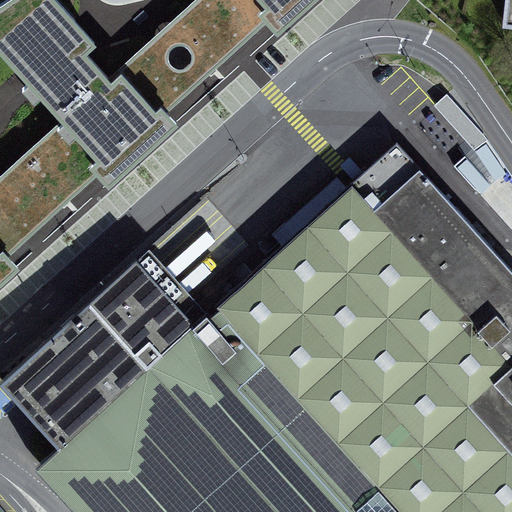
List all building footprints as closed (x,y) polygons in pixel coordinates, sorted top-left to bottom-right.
[(10,0),(0,7),(0,55),(96,164),(89,170),(108,192),(178,127),(161,109),(156,114),(122,76),(112,84),(86,57),(96,47),(54,0),(10,0)] [(255,0),(265,11),(258,17),(278,38),(319,0),(255,0)] [(511,0),(505,0),(503,29),(511,29),(511,0)] [(431,105),(411,122),(457,173),(476,156),(431,105)] [(91,511),(511,511),(511,258),(402,133),(199,310),(143,246),(0,369),(0,371),(69,450),(51,466),(84,503),(91,511)] [(0,288),(20,270),(3,252),(0,254),(0,288)]
